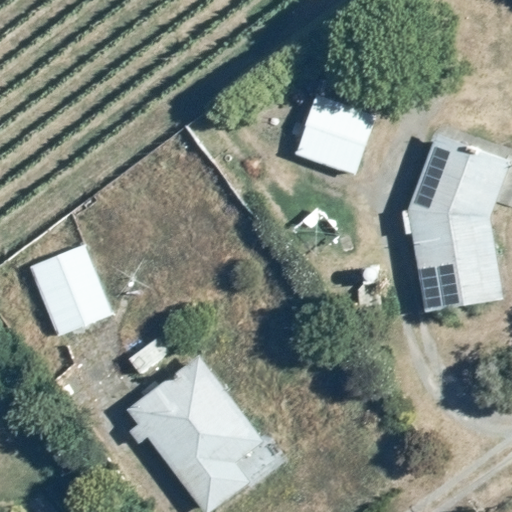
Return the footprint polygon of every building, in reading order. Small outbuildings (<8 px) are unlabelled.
[(385,111),(324,91),(304,151),(366,171),(385,111)] [(511,288),(499,220),(511,183),(511,150),(440,125),(416,193),(437,303),(511,289),(511,288)] [(119,313),(93,243),(38,263),(65,333),(119,313)] [(286,459),(208,354),(138,407),(217,511),(259,479),(286,459)] [(28,511),(21,502),(7,511),(28,511)]
